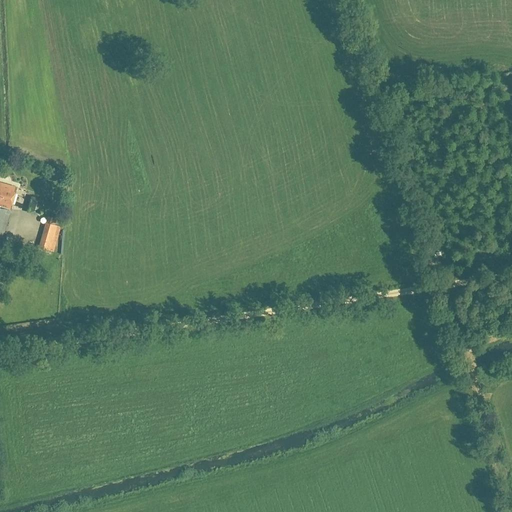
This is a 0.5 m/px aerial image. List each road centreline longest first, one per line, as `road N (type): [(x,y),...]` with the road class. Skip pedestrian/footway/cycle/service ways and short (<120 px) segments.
road 1 (track): [(511,273),(0,352)]
road 2 (track): [(511,500),(442,284)]
